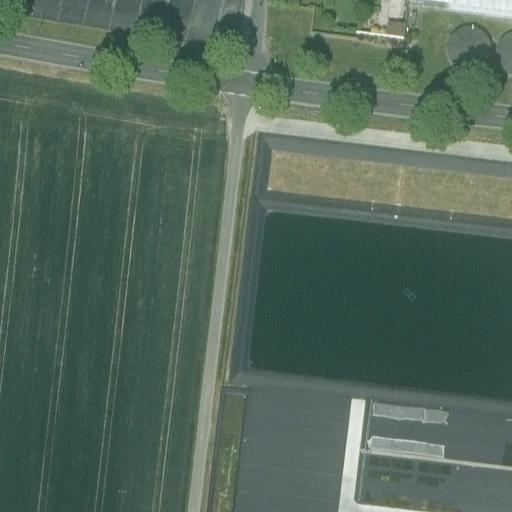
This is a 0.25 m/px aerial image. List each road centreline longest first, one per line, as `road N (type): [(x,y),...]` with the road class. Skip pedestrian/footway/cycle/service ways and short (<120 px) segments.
road 1 (tertiary): [(511,122),(245,91),(0,48)]
road 2 (track): [(189,511),(259,0)]
